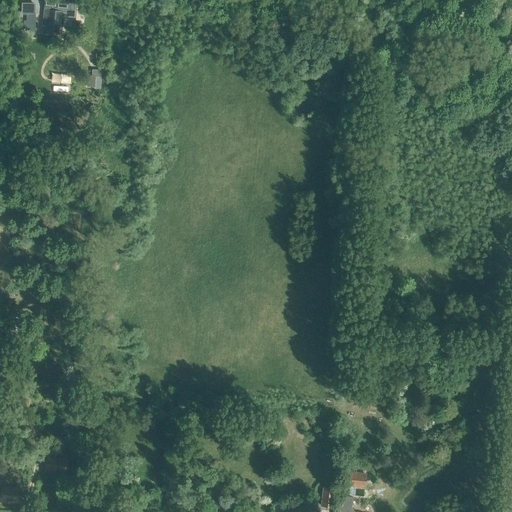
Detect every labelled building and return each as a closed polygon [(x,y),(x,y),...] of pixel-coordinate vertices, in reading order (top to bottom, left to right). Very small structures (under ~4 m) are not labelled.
[(52,8),(52,11),(60,11),(60,8),(67,9),(67,0),(44,0),(44,7),(52,8)] [(27,19),(26,34),(35,35),(35,19),(27,19)] [(94,86),(94,88),(100,88),(101,70),(92,70),(92,77),(87,76),(87,86),(94,86)] [(6,337),(19,338),(19,329),(7,328),(6,337)] [(46,373),(54,373),(55,362),(47,362),(46,373)] [(65,459),(43,455),(41,469),(62,473),(65,459)] [(343,484),(348,484),(348,486),(365,488),(367,473),(349,471),(349,474),(344,474),(343,484)] [(0,500),(18,502),(19,487),(2,486),(2,492),(0,491),(0,500)] [(320,505),(333,507),(335,488),(322,486),(320,505)] [(351,509),(352,497),(343,496),(342,507),(337,507),(337,511),(353,511),(352,509),(351,509)]
